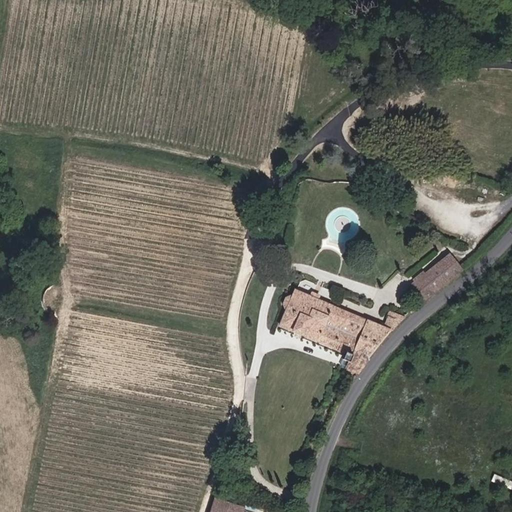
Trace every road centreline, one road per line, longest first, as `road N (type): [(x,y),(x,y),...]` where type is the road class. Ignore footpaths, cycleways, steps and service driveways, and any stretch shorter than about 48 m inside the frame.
road 1 (unknown): [(511,73),(428,77),(365,101),(319,141),(266,231),(270,257),(390,293),(413,281)]
road 2 (unclassified): [(511,236),(487,266),(413,323),(352,396),(313,511)]
road 3 (unknown): [(243,378),(244,461),(273,484),(316,498)]
